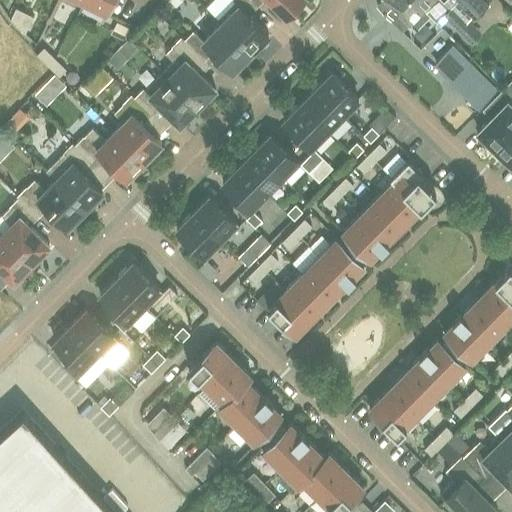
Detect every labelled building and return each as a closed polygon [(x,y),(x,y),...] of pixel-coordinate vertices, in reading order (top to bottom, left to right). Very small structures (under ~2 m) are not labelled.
[(86,0),(85,2),(106,12),(112,0),(86,0)] [(257,5),(252,0),(233,0),(235,1),(217,19),(221,22),(250,52),(257,45),(259,48),(268,38),(266,36),(268,34),(249,14),(257,5)] [(252,0),(257,5),(262,0),(269,0),(286,16),(288,13),(291,15),(300,6),(298,4),(301,0),(252,0)] [(424,9),(414,0),(383,0),(377,6),(402,31),(409,24),(410,24),(424,9)] [(437,21),(455,2),(473,19),(488,4),(483,0),(444,0),(443,0),(414,0),(424,9),(437,21)] [(59,5),(58,20),(74,22),(75,6),(59,5)] [(16,7),(10,19),(25,33),(34,16),(16,7)] [(467,19),(457,9),(447,19),(457,29),(467,19)] [(181,36),(204,59),(213,50),(232,70),(235,67),(237,70),(246,60),(244,58),(250,52),(221,22),(203,40),(193,30),(184,39),(181,36)] [(204,59),(181,36),(172,45),(173,46),(166,53),(173,60),(162,71),(197,106),(203,99),(205,102),(215,92),(212,90),(215,88),(195,68),(204,59)] [(128,55),(136,47),(127,38),(119,46),(128,55)] [(448,75),(466,58),(452,45),(435,62),(448,75)] [(44,47),(37,54),(59,76),(66,69),(44,47)] [(107,66),(94,78),(106,91),(119,79),(107,66)] [(197,106),(162,71),(145,89),(143,88),(134,97),(151,113),(159,104),(179,124),(182,121),(184,124),(193,114),(191,112),(197,106)] [(315,87),(342,114),(358,98),(331,71),(315,87)] [(469,92),(482,104),(497,89),(484,76),(469,92)] [(491,144),(494,146),(511,128),(511,80),(495,96),(504,104),(491,118),(478,131),(480,133),(477,136),(488,147),(491,144)] [(300,103),(327,130),(342,114),(315,87),(300,103)] [(114,130),(144,160),(150,153),(152,156),(161,146),(159,144),(162,142),(142,122),(151,113),(134,97),(131,94),(122,103),(123,104),(114,112),(123,121),(114,130)] [(327,130),(300,103),(284,119),(311,146),(327,130)] [(26,109),(10,123),(20,133),(36,119),(26,109)] [(363,135),(370,142),(379,134),(372,127),(363,135)] [(144,160),(114,130),(105,140),(93,128),(84,136),(75,145),(73,143),(72,143),(91,161),(100,153),(126,178),(128,175),(130,177),(140,168),(137,166),(144,160)] [(511,128),(494,146),(497,150),(494,153),(505,164),(508,161),(511,163),(511,161),(511,128)] [(254,149),(281,176),(297,160),(270,133),(254,149)] [(355,158),(364,149),(356,142),(348,151),(355,158)] [(55,179),(85,208),(91,202),(93,204),(102,195),(100,192),(102,190),(83,170),(91,161),(72,143),(63,152),(64,153),(46,170),(55,179)] [(368,154),(375,161),(386,150),(379,143),(368,154)] [(239,165),(266,192),(281,176),(254,149),(239,165)] [(315,149),(308,157),(316,165),(323,158),(315,149)] [(368,154),(357,165),(364,172),(375,161),(368,154)] [(309,172),(316,165),(308,157),(301,164),(309,172)] [(391,176),(421,206),(436,192),(419,175),(422,172),(408,159),(391,176)] [(266,192),(239,165),(223,181),(250,208),(266,192)] [(404,223),(421,206),(391,176),(390,177),(393,180),(377,196),(404,223)] [(334,188),(342,195),(353,184),(345,177),(334,188)] [(78,214),(85,208),(55,179),(45,189),(35,179),(27,187),(26,186),(17,195),(19,197),(38,216),(47,207),(67,226),(69,224),(71,226),(81,217),(78,214)] [(331,206),(342,195),(334,188),(323,199),(331,206)] [(209,195),(193,211),(223,242),(239,225),(209,195)] [(360,213),(387,240),(404,223),(377,196),(360,213)] [(38,216),(19,197),(2,215),(11,224),(2,233),(31,262),(38,256),(40,258),(49,249),(47,247),(49,244),(29,225),(38,216)] [(294,220),(303,211),(295,204),(287,212),(294,220)] [(223,242),(193,211),(177,228),(207,258),(223,242)] [(253,211),(246,218),(259,230),(255,227),(262,220),(253,211)] [(342,231),(346,235),(370,258),(387,240),(360,213),(342,231)] [(293,230),(301,237),(312,225),(304,218),(293,230)] [(289,248),(301,237),(293,230),(282,241),(289,248)] [(31,262),(2,233),(0,231),(0,267),(14,281),(16,278),(18,280),(28,271),(25,269),(31,262)] [(336,237),(319,255),(346,282),(364,264),(336,237)] [(260,264),(267,271),(278,260),(271,253),(260,264)] [(319,255),(302,272),(330,299),(346,282),(319,255)] [(132,261),(116,277),(147,308),(163,292),(132,261)] [(215,281),(223,270),(210,261),(202,272),(215,281)] [(260,264),(249,275),(256,282),(267,271),(260,264)] [(511,266),(510,264),(495,279),(511,295),(511,266)] [(313,316),(330,299),(302,272),(285,289),(313,316)] [(131,324),(147,308),(116,277),(100,294),(117,311),(111,318),(124,331),(131,324)] [(511,295),(495,279),(478,296),(506,324),(511,317),(511,295)] [(295,334),(313,316),(285,289),(268,306),(295,334)] [(489,341),(506,324),(478,296),(461,314),(489,341)] [(70,324),(101,354),(98,350),(113,335),(86,308),(70,324)] [(489,341),(461,314),(444,331),(472,358),(489,341)] [(77,378),(101,354),(70,324),(54,340),(71,357),(63,365),(77,378)] [(183,326),(174,335),(181,342),(190,334),(183,326)] [(420,355),(448,382),(465,365),(438,337),(420,355)] [(206,385),(233,358),(216,340),(189,368),(206,385)] [(158,351),(151,358),(158,365),(166,358),(158,351)] [(448,382),(420,355),(403,372),(431,399),(448,382)] [(494,368),(502,375),(511,364),(511,363),(505,357),(494,368)] [(158,365),(151,358),(144,365),(151,373),(158,365)] [(219,407),(251,375),(233,358),(206,385),(223,402),(219,406),(219,407)] [(431,399),(403,372),(387,389),(414,416),(431,399)] [(236,423),(263,396),(247,380),(251,375),(219,407),(236,423)] [(472,405),(483,394),(475,387),(464,398),(472,405)] [(369,407),(396,433),(397,434),(414,416),(387,389),(369,407)] [(254,441),(258,436),(269,426),(281,413),(263,396),(236,423),(254,441)] [(110,397),(103,404),(112,413),(119,405),(110,397)] [(453,409),(461,417),(472,405),(464,398),(453,409)] [(511,403),(506,410),(511,415),(511,421),(498,435),(511,450),(511,403)] [(116,511),(23,409),(0,430),(0,511),(116,511)] [(174,411),(153,432),(159,440),(181,418),(174,411)] [(290,422),(278,434),(263,450),(280,467),(307,439),(290,422)] [(442,444),(453,433),(446,426),(435,437),(442,444)] [(483,477),(485,479),(495,469),(511,485),(511,486),(511,487),(511,486),(511,450),(498,435),(487,446),(480,439),(463,456),(483,477)] [(435,437),(424,448),(431,455),(442,444),(435,437)] [(280,467),(297,484),(329,452),(328,451),(324,456),(307,439),(280,467)] [(191,476),(214,453),(206,446),(185,468),(191,476)] [(302,480),(319,496),(346,469),(329,452),(297,484),(298,484),(302,480)] [(454,479),(442,491),(449,498),(446,501),(456,511),(459,508),(462,511),(494,511),(498,509),(474,485),(483,477),(463,456),(461,454),(445,470),(454,479)] [(346,469),(319,496),(334,511),(338,511),(364,486),(346,469)] [(258,490),(265,483),(254,471),(246,479),(258,490)] [(265,483),(258,490),(268,501),(275,494),(265,483)]
